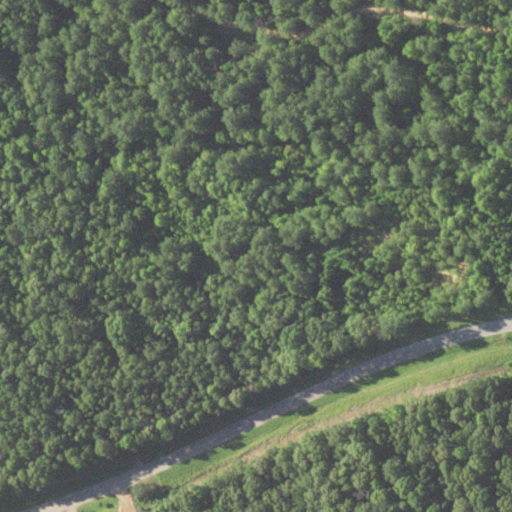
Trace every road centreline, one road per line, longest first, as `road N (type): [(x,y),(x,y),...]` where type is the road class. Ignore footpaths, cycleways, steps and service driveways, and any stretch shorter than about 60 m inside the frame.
road 1 (residential): [(29,511),(102,488),(357,370),(511,322)]
road 2 (track): [(511,47),(275,31),(167,0)]
